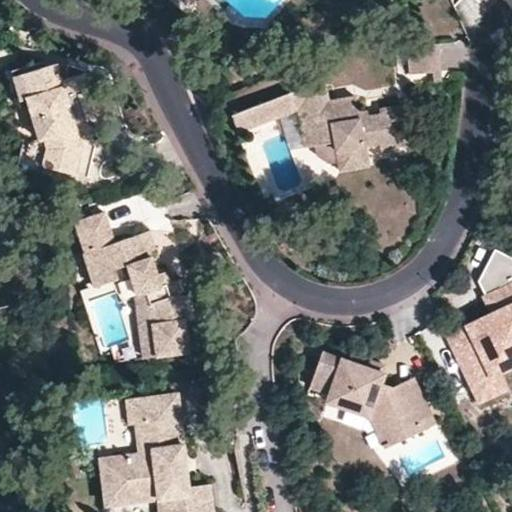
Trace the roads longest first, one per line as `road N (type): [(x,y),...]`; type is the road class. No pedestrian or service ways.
road 1 (residential): [(511,10),(485,54),(469,171),(438,259),(392,295),(338,304),(291,291)]
road 2 (residential): [(291,291),(249,250),(150,54),(122,32),(36,0)]
road 3 (residential): [(291,291),(270,321),(255,367),(277,511)]
